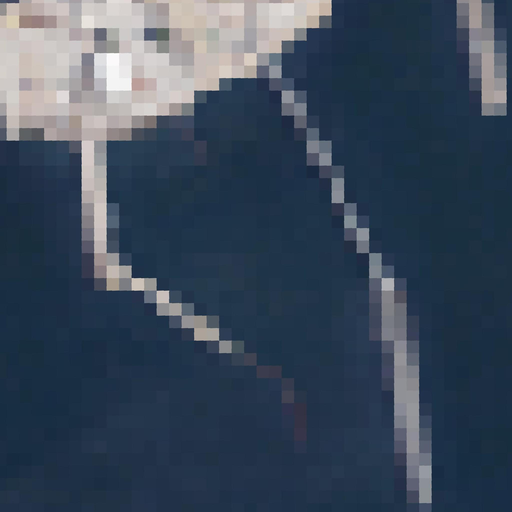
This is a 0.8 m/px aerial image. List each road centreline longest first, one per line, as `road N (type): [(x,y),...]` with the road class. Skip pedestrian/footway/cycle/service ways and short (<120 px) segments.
road 1 (residential): [(73,0),(59,110),(120,109),(172,87)]
road 2 (residential): [(172,87),(292,0)]
